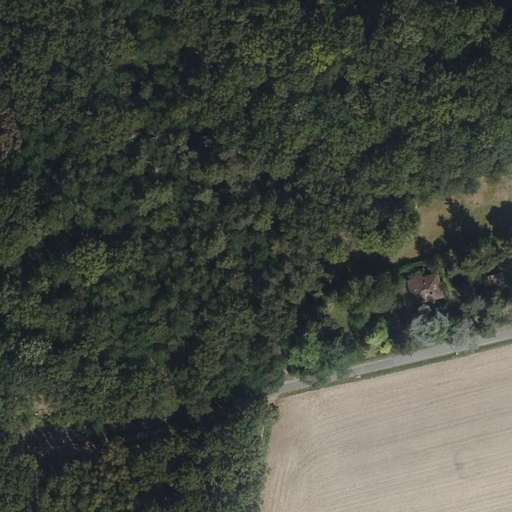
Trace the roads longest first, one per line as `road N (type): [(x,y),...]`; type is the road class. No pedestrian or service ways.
road 1 (unclassified): [(511,334),(227,398),(0,394)]
road 2 (track): [(251,0),(276,93),(283,386)]
road 3 (track): [(253,511),(269,385)]
